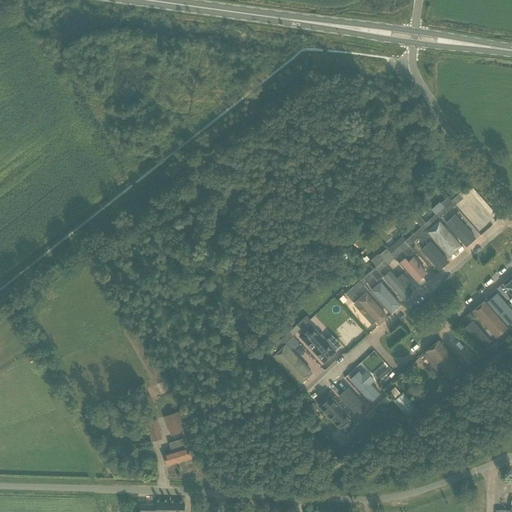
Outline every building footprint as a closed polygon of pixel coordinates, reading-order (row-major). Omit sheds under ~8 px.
[(450,201),(454,205),(470,192),(466,188),(451,200),(450,201)] [(491,222),(474,202),(466,210),(473,218),(470,220),(476,228),(480,225),(483,229),(491,222)] [(455,212),(445,221),(465,245),(475,237),(455,212)] [(421,227),(425,232),(433,224),(439,219),(435,214),(426,222),(421,227)] [(459,245),(438,221),(427,231),(448,255),(459,245)] [(406,240),(410,245),(418,238),(423,243),(429,237),(425,232),(421,227),(406,240)] [(405,240),(391,253),(391,254),(395,258),(402,251),(408,257),(415,251),(405,240)] [(429,240),(420,248),(438,269),(448,261),(429,240)] [(375,267),(379,271),(395,258),(391,254),(391,253),(386,249),(379,255),(384,260),(375,267)] [(407,259),(404,255),(399,260),(415,279),(426,270),(413,255),(407,259)] [(360,280),(364,285),(373,277),(377,282),(383,276),(379,271),(375,267),(361,280),(360,280)] [(390,268),(383,274),(404,299),(411,293),(404,284),(409,280),(402,271),(396,275),(390,268)] [(511,276),(503,285),(511,295),(511,276)] [(355,293),(364,285),(360,280),(345,294),(351,300),(353,302),(358,297),(357,295),(355,293)] [(387,315),(365,292),(357,300),(366,310),(363,312),(371,321),(373,319),(378,323),(387,315)] [(343,295),(338,300),(343,304),(347,300),(343,295)] [(511,310),(500,297),(495,302),(510,320),(511,318),(511,310)] [(482,299),(471,309),(496,338),(507,328),(482,299)] [(471,319),(462,328),(481,349),(490,340),(471,319)] [(310,323),(298,333),(323,361),(334,350),(310,323)] [(293,336),(301,328),(297,324),(289,331),(293,336)] [(454,330),(445,338),(455,350),(460,346),(468,356),(473,352),(454,330)] [(502,337),(506,341),(511,335),(511,331),(510,330),(502,337)] [(423,350),(444,373),(457,362),(436,339),(423,350)] [(487,350),(490,355),(499,347),(495,343),(487,350)] [(286,344),(275,354),(300,382),(311,371),(286,344)] [(278,349),(275,345),(267,352),(271,356),(278,349)] [(299,345),(294,349),(300,356),(305,351),(299,345)] [(465,369),(469,374),(469,373),(484,360),(480,356),(471,363),(472,364),(465,369)] [(384,367),(375,375),(380,379),(388,371),(384,367)] [(360,370),(349,378),(371,401),(380,393),(370,382),(374,378),(365,369),(362,372),(360,370)] [(465,369),(456,377),(460,381),(461,381),(463,383),(467,383),(469,381),(472,379),(471,376),(469,374),(465,369)] [(135,388),(148,413),(157,409),(145,383),(135,388)] [(346,385),(337,394),(358,415),(367,406),(346,385)] [(329,392),(318,402),(343,430),(354,420),(329,392)] [(393,401),(413,425),(423,416),(403,392),(393,401)] [(392,399),(388,395),(380,402),(384,406),(392,399)] [(377,413),(373,408),(365,416),(369,420),(377,413)] [(164,417),(172,435),(186,430),(179,411),(164,417)] [(99,418),(95,420),(99,430),(108,427),(107,425),(113,423),(110,415),(99,419),(99,418)] [(148,421),(153,441),(161,438),(157,419),(148,421)] [(356,432),(352,428),(344,435),(348,440),(356,432)] [(172,452),(164,455),(164,456),(167,465),(190,458),(187,448),(187,447),(184,438),(174,441),(176,451),(172,452)] [(156,462),(146,463),(147,472),(157,470),(156,462)] [(140,504),(140,511),(182,511),(183,503),(156,503),(156,505),(140,504)]
